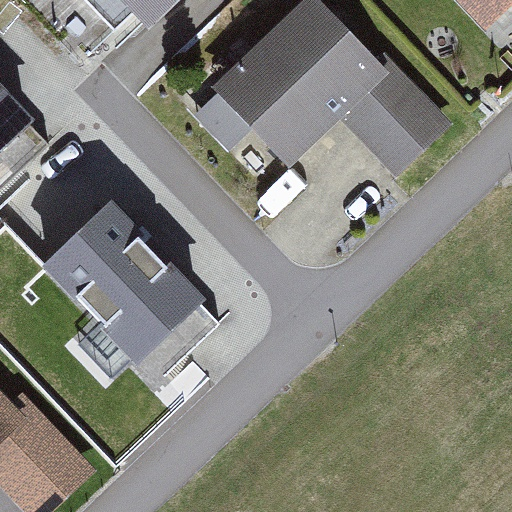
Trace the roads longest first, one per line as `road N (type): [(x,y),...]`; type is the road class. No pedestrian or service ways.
road 1 (residential): [(118,511),(511,137)]
road 2 (unknown): [(321,318),(89,76)]
